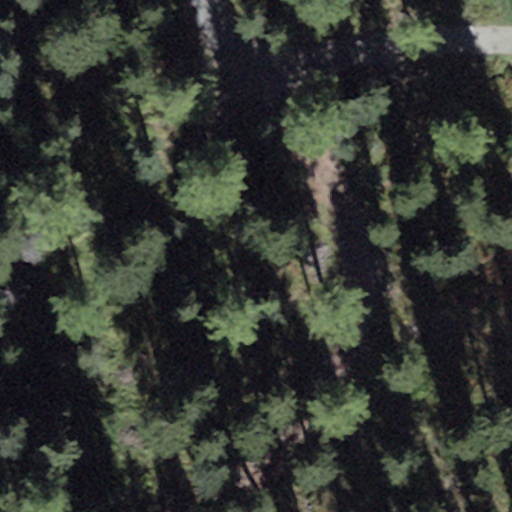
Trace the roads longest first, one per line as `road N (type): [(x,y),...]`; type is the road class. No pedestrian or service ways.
road 1 (track): [(229,511),(360,348),(378,276),(360,219),(258,56)]
road 2 (track): [(511,43),(258,56),(236,46),(211,0)]
